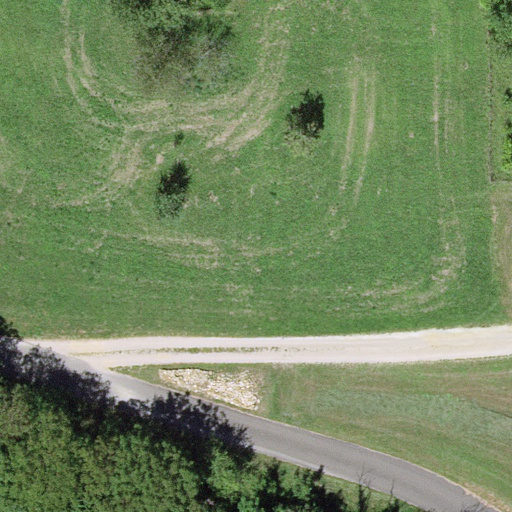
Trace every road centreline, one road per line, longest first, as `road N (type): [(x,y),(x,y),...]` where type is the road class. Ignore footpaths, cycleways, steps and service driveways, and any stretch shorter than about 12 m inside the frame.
road 1 (track): [(21,370),(58,353),(391,350),(511,338)]
road 2 (track): [(457,511),(332,452),(0,365)]
